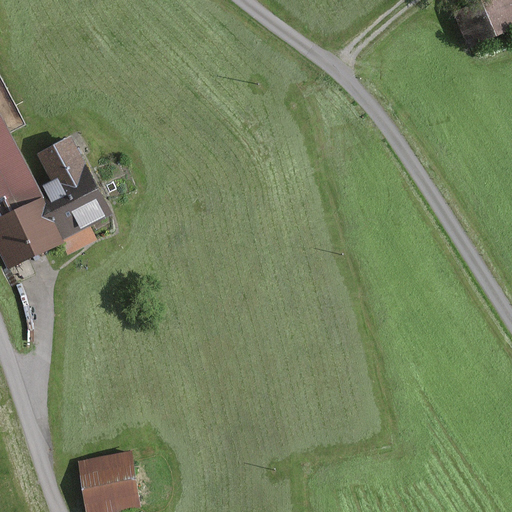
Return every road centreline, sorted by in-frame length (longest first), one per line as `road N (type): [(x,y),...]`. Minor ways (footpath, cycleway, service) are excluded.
road 1 (unclassified): [(511,320),(373,105),(250,0)]
road 2 (track): [(58,511),(0,336)]
